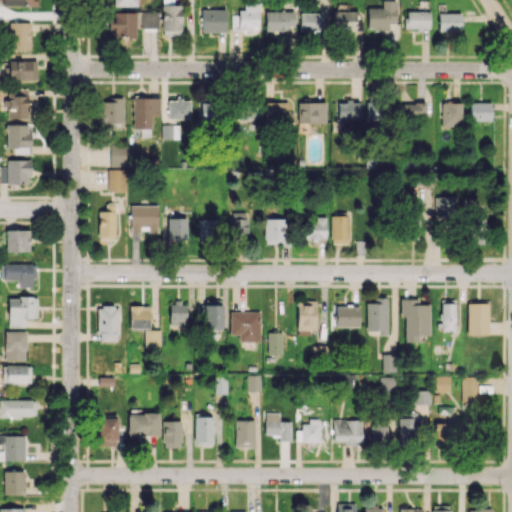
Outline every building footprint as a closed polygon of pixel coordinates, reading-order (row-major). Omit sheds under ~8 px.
[(367,7),(367,30),(387,30),(387,23),(395,23),(395,0),(381,0),(381,7),(367,7)] [(231,30),(257,31),(258,4),(243,4),(243,13),(231,12),(231,30)] [(161,5),(161,35),(180,35),(180,5),(161,5)] [(225,9),(201,9),(200,32),(225,32),(225,9)] [(356,10),(333,10),(333,30),(356,30),(356,10)] [(429,11),(405,10),(404,28),(429,29),(429,11)] [(135,11),(113,12),(113,20),(110,20),(110,37),(135,36),(135,11)] [(158,11),(141,11),(140,28),(157,28),(158,11)] [(294,29),(293,11),(264,12),(265,30),(294,29)] [(300,31),(323,31),(322,13),(299,13),(300,31)] [(460,13),(438,13),(438,31),(460,30),(460,13)] [(30,49),(30,21),(9,21),(9,49),(30,49)] [(36,60),(6,60),(6,79),(36,79),(36,60)] [(6,118),(27,118),(27,88),(7,88),(7,99),(6,99),(6,118)] [(99,122),(122,123),(122,98),(109,97),(109,101),(100,101),(99,122)] [(132,128),(150,128),(150,114),(158,114),(159,98),(132,97),(132,128)] [(167,99),(167,119),(189,119),(190,99),(167,99)] [(198,121),(215,121),(215,101),(199,100),(198,121)] [(360,101),(335,100),(335,119),(359,120),(360,101)] [(366,121),(379,121),(378,100),(365,101),(366,121)] [(233,120),(259,119),(259,101),(232,102),(233,120)] [(265,123),(287,122),(286,101),(265,102),(265,123)] [(325,122),(325,102),(297,102),(298,123),(325,122)] [(402,102),(402,116),(425,117),(425,102),(402,102)] [(441,126),(461,126),(460,102),(440,102),(441,126)] [(490,102),(469,102),(469,121),(490,121),(490,102)] [(29,124),(6,124),(5,148),(13,148),(13,153),(28,153),(29,124)] [(178,139),(178,124),(161,124),(161,138),(178,139)] [(109,166),(125,166),(126,145),(110,145),(109,166)] [(0,182),(29,183),(29,159),(6,159),(6,166),(0,166),(0,182)] [(125,168),(106,169),(107,191),(125,191),(125,168)] [(434,216),(455,217),(455,196),(434,196),(434,216)] [(97,211),(98,240),(115,240),(114,203),(105,203),(105,210),(97,211)] [(157,205),(130,205),(130,233),(139,233),(139,228),(147,227),(147,233),(157,233),(157,205)] [(419,239),(418,209),(406,209),(407,239),(419,239)] [(246,238),(247,212),(229,212),(229,237),(246,238)] [(330,215),(330,243),(348,243),(348,215),(330,215)] [(484,215),(469,215),(468,243),(484,243),(484,215)] [(325,239),(325,216),(315,216),(315,221),(304,222),(304,239),(325,239)] [(167,218),(167,240),(186,239),(186,217),(167,218)] [(215,239),(215,219),(198,218),(197,238),(215,239)] [(264,218),(263,243),(282,243),(283,218),(264,218)] [(28,230),(5,229),(5,251),(28,251),(28,230)] [(18,287),(33,287),(34,264),(1,263),(0,279),(18,279),(18,287)] [(7,297),(8,327),(24,326),(23,318),(37,318),(36,296),(7,297)] [(386,297),(373,297),(373,302),(365,302),(366,330),(378,330),(378,335),(386,334),(386,297)] [(404,342),(417,342),(417,335),(428,335),(428,304),(417,304),(418,299),(399,299),(399,316),(404,316),(404,342)] [(441,330),(455,330),(454,299),(440,299),(441,330)] [(221,329),(222,301),(203,300),(202,329),(221,329)] [(314,300),(296,300),(296,335),(314,335),(314,300)] [(186,302),(169,302),(169,325),(185,326),(186,302)] [(487,334),(487,303),(467,302),(466,334),(487,334)] [(129,328),(148,328),(149,306),(130,305),(129,328)] [(358,326),(358,305),(334,306),(335,327),(358,326)] [(97,306),(97,341),(117,340),(117,306),(97,306)] [(238,341),(259,342),(259,311),(229,311),(228,334),(238,334),(238,341)] [(158,329),(143,329),(144,349),(159,348),(158,329)] [(25,331),(4,330),(4,360),(25,361),(25,331)] [(281,332),(267,332),(266,354),(281,354),(281,332)] [(394,371),(394,353),(381,354),(382,371),(394,371)] [(30,383),(30,365),(2,365),(2,383),(30,383)] [(246,391),(260,391),(260,375),(246,375),(246,391)] [(394,376),(379,376),(379,392),(394,392),(394,376)] [(434,391),(449,391),(449,376),(434,376),(434,391)] [(476,376),(460,376),(461,403),(476,403),(476,376)] [(226,393),(226,378),(214,378),(214,393),(226,393)] [(428,390),(413,390),(413,403),(428,404),(428,390)] [(0,416),(35,416),(34,399),(0,399),(0,416)] [(158,435),(157,413),(127,413),(127,435),(158,435)] [(289,441),(289,421),(278,421),(278,413),(264,413),(264,434),(278,435),(278,441),(289,441)] [(398,415),(398,441),(416,440),(416,414),(398,415)] [(212,417),(194,416),(193,445),(212,446),(212,417)] [(117,418),(97,417),(96,445),(116,446),(117,418)] [(253,419),(234,420),(234,447),(254,447),(253,419)] [(333,441),(343,441),(343,445),(361,445),(361,419),(332,419),(333,441)] [(162,447),(180,447),(180,421),(162,420),(162,447)] [(300,420),(300,430),(295,430),(295,442),(319,441),(318,420),(300,420)] [(386,441),(385,420),(370,420),(371,441),(386,441)] [(457,445),(457,423),(434,422),(433,444),(457,445)] [(24,435),(0,434),(0,444),(3,445),(3,460),(24,461),(24,435)] [(23,494),(23,471),(3,470),(3,494),(23,494)] [(354,511),(355,503),(336,502),(335,511),(354,511)]
